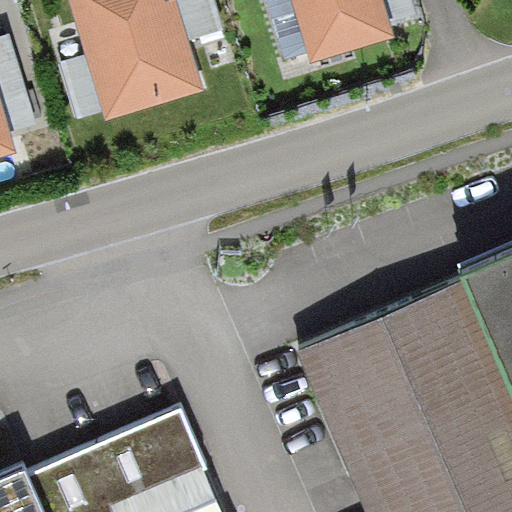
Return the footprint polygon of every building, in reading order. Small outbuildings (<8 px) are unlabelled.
[(179,0),(72,0),(106,111),(204,81),(188,29),(179,0)] [(217,0),(179,0),(188,29),(223,19),(217,0)] [(390,0),(298,0),(312,42),(395,17),(393,10),(390,0)] [(415,0),(390,0),(393,10),(417,3),(415,0)] [(0,137),(20,131),(0,66),(0,137)] [(511,216),(459,239),(467,258),(511,362),(511,216)] [(511,511),(511,362),(467,258),(297,332),(374,511),(511,511)] [(232,511),(183,395),(33,459),(55,511),(232,511)] [(0,511),(55,511),(33,459),(25,443),(0,453),(0,511)]
